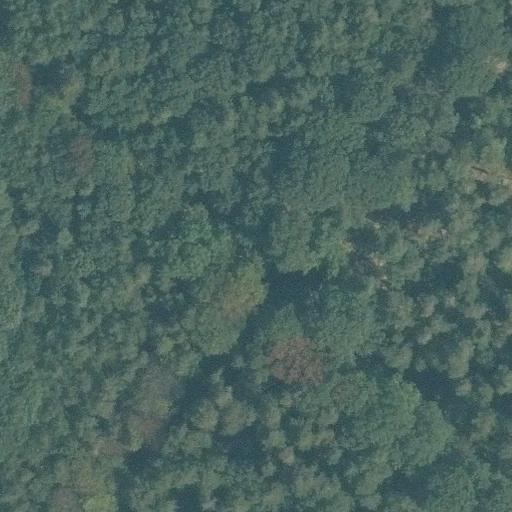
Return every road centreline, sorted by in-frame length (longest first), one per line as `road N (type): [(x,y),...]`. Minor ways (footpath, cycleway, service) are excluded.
road 1 (track): [(261,248),(69,511)]
road 2 (track): [(444,0),(261,248)]
